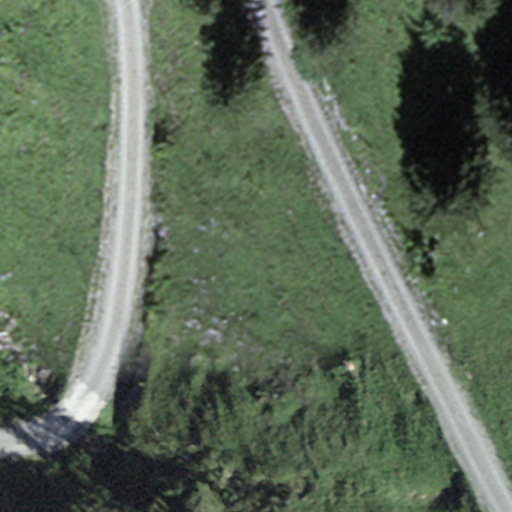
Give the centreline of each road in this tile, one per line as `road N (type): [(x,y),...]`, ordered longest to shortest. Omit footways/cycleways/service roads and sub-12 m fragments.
road 1 (track): [(0,456),(60,446),(123,401),(153,249),(155,35),(143,0)]
road 2 (track): [(287,0),(372,215),(511,491)]
